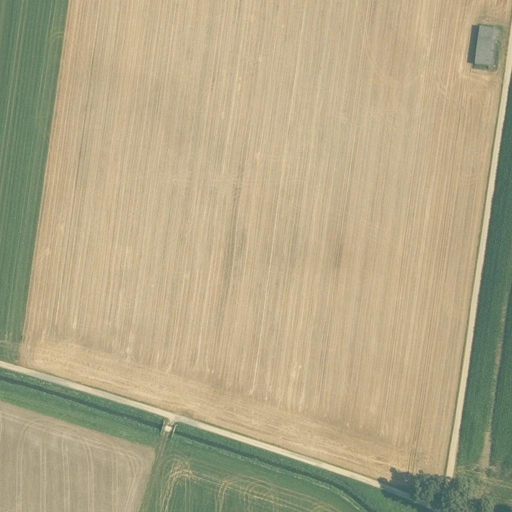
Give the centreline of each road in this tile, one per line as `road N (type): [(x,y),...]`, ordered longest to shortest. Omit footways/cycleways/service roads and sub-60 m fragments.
road 1 (track): [(445,510),(511,39)]
road 2 (track): [(0,363),(445,510)]
